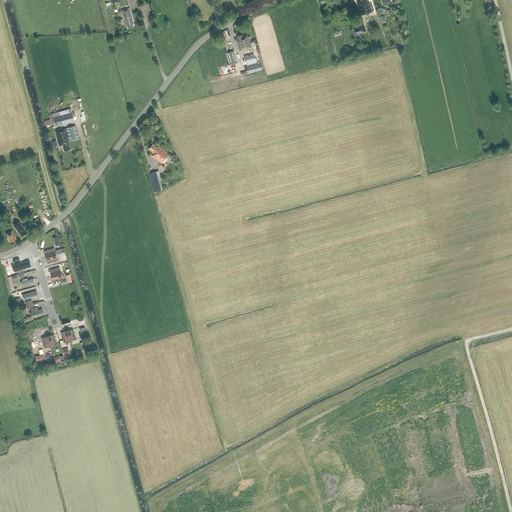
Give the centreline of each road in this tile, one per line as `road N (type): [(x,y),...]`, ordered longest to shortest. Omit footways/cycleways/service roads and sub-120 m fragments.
road 1 (tertiary): [(29,243),(76,202),(200,43),(274,0)]
road 2 (track): [(55,222),(96,355)]
